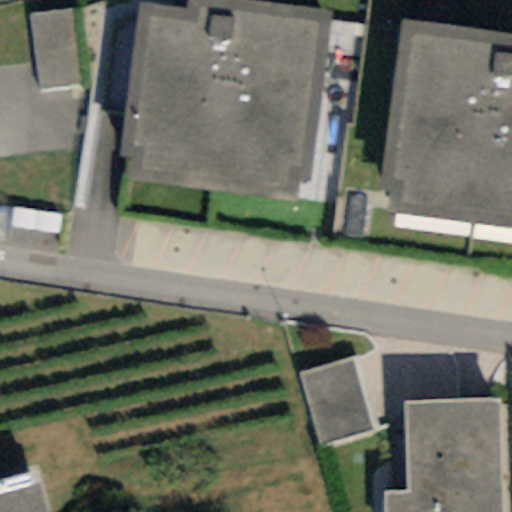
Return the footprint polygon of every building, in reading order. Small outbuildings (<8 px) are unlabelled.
[(331,14),(227,0),(186,0),(185,10),(139,3),(119,156),(129,157),(126,178),(297,200),(300,182),(308,183),(331,14)] [(79,84),(71,8),(29,13),(37,89),(79,84)] [(511,34),(399,20),(378,188),(389,190),(386,211),(511,227),(511,34)] [(354,359),(299,373),(317,446),(373,431),(354,359)] [(507,511),(503,401),(406,405),(410,494),(386,495),(386,511),(507,511)] [(0,511),(45,511),(39,483),(0,493),(0,511)]
